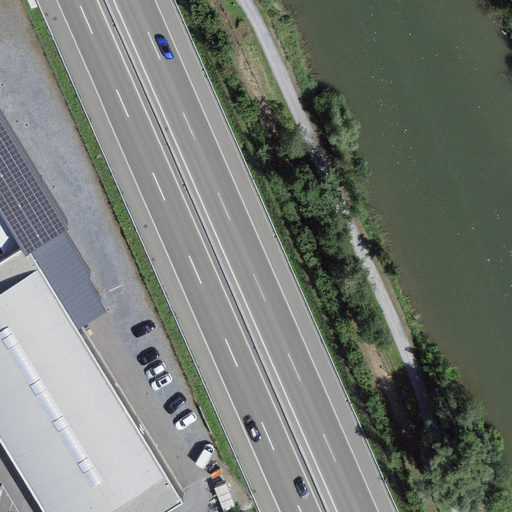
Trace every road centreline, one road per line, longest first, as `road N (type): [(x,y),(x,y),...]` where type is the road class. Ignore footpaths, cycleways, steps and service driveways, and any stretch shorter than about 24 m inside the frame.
road 1 (motorway): [(82,0),(306,511)]
road 2 (motorway): [(365,511),(141,0)]
road 3 (track): [(461,511),(390,295),(250,0)]
